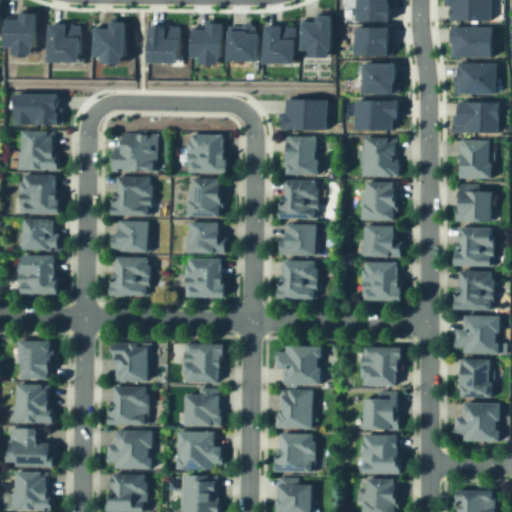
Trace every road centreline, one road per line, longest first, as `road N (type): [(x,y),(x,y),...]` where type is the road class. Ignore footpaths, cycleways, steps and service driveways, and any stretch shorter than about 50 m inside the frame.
road 1 (residential): [(420,0),(430,511)]
road 2 (residential): [(169,102),(235,105),(253,127),(249,511)]
road 3 (residential): [(81,511),(90,120),(106,102),(169,102)]
road 4 (residential): [(0,314),(428,323)]
